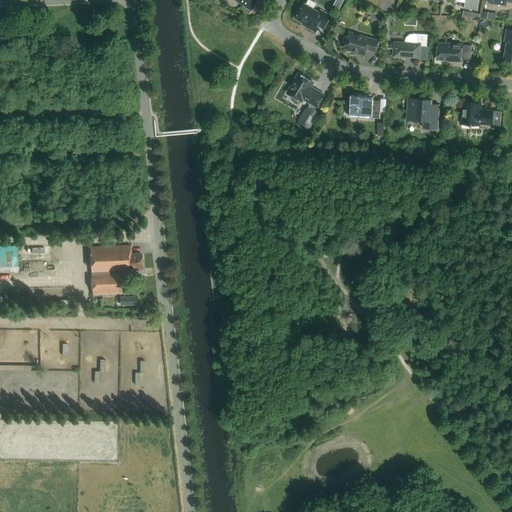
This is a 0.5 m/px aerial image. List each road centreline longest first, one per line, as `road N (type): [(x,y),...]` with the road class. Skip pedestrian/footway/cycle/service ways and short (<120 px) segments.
road 1 (unclassified): [(191,511),(133,0)]
road 2 (residential): [(511,84),(332,65),(276,31),(282,0)]
